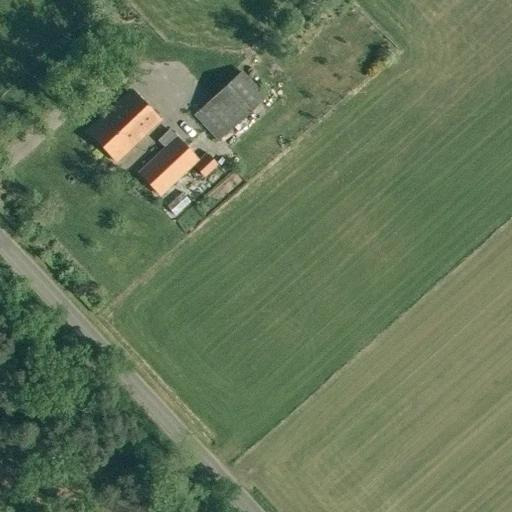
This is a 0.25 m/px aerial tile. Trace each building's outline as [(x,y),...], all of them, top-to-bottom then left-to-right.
[(194,114),(218,141),(267,96),(242,69),(194,114)] [(161,120),(132,90),(88,131),(116,162),(161,120)] [(139,172),(159,194),(197,159),(170,130),(159,140),(165,147),(139,172)] [(205,178),(218,165),(209,157),(196,169),(205,178)] [(189,187),(174,201),(182,210),(198,197),(189,187)] [(184,213),(195,227),(212,212),(201,199),(184,213)]
